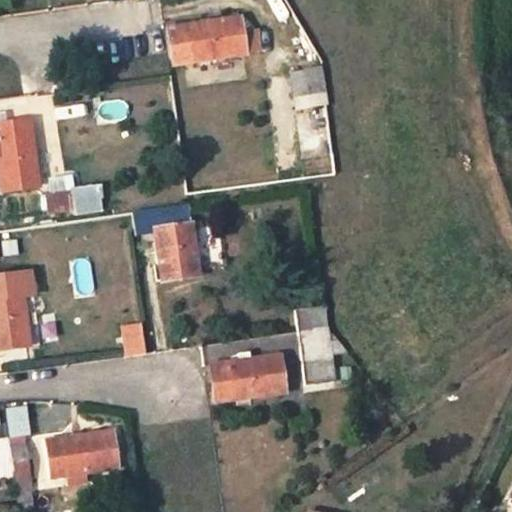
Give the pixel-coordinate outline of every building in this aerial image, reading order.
[(237,17),(167,27),(172,64),(243,53),(237,17)] [(243,53),(257,52),(256,29),(242,30),(243,53)] [(320,68),(289,72),(292,96),(324,91),(320,68)] [(5,125),(0,125),(0,188),(0,192),(37,187),(28,121),(5,125)] [(49,193),(42,195),(45,216),(76,212),(72,189),(71,179),(54,181),(54,183),(48,183),(49,193)] [(97,186),(72,189),(76,212),(101,207),(97,186)] [(132,235),(153,233),(160,282),(197,276),(187,203),(129,211),(132,235)] [(29,273),(0,276),(0,349),(28,346),(21,298),(32,296),(29,273)] [(322,306),(293,310),(296,331),(325,327),(322,306)] [(140,324),(119,328),(123,356),(144,353),(140,324)] [(325,327),(296,331),(304,386),(333,381),(331,369),(329,356),(347,354),(325,327)] [(248,352),(234,354),(235,361),(249,359),(248,352)] [(347,354),(329,356),(331,369),(338,368),(348,366),(356,365),(347,354)] [(235,361),(209,365),(211,382),(214,402),(283,393),(278,355),(249,359),(235,361)] [(348,366),(338,368),(340,380),(350,379),(348,366)] [(368,379),(361,384),(371,395),(377,390),(368,379)] [(110,432),(45,441),(50,478),(115,468),(110,432)] [(6,439),(0,439),(0,477),(12,476),(8,446),(6,439)] [(8,446),(12,476),(16,508),(34,505),(26,444),(8,446)]
